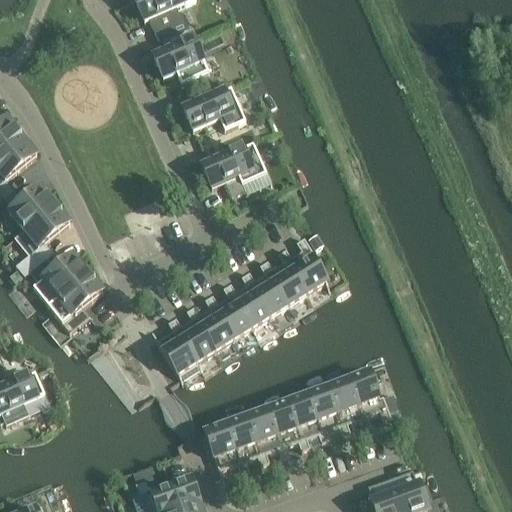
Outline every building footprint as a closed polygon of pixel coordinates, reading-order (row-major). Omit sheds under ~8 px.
[(145,27),(149,24),(156,39),(185,26),(182,18),(178,16),(177,12),(196,4),(194,0),(144,0),(135,4),(145,27)] [(162,45),(167,56),(194,44),(189,33),(162,45)] [(167,56),(154,62),(163,84),(177,78),(182,89),(209,77),(194,44),(167,56)] [(231,93),(211,102),(197,108),(183,114),(193,136),(220,124),(225,135),(246,126),(231,93)] [(193,101),(197,108),(211,102),(207,95),(193,101)] [(0,160),(22,143),(7,124),(0,130),(0,160)] [(14,195),(6,185),(36,161),(22,143),(0,160),(0,197),(4,203),(14,195)] [(229,159),(215,165),(202,171),(212,194),(225,188),(232,202),(246,196),(242,189),(267,178),(253,149),(229,159)] [(212,158),(215,165),(229,159),(226,152),(212,158)] [(55,210),(40,192),(10,217),(24,235),(55,210)] [(15,243),(29,261),(69,228),(55,210),(24,235),(15,243)] [(312,266),(316,263),(304,244),(297,249),(302,257),(291,264),(286,267),(307,300),(326,288),(312,266)] [(289,312),(307,300),(286,267),(291,264),(286,256),(278,261),(283,269),(273,275),(268,278),(289,312)] [(33,292),(48,310),(88,278),(73,260),(33,292)] [(21,273),(26,280),(37,271),(32,264),(21,273)] [(289,312),(268,278),(273,275),(268,267),(260,272),(265,280),(254,287),(249,290),(270,323),(289,312)] [(48,310),(70,338),(90,322),(82,313),(102,296),(88,278),(48,310)] [(254,287),(249,279),(242,283),(247,291),(236,298),(231,301),(252,335),(270,323),(249,290),(254,287)] [(252,335),(231,301),(236,298),(231,290),(223,295),(228,303),(218,309),(213,312),(234,346),(252,335)] [(213,301),(205,306),(210,314),(199,321),(194,324),(215,358),(234,346),(213,312),(218,309),(213,301)] [(215,358),(194,324),(199,321),(194,313),(187,318),(192,326),(181,332),(176,335),(197,369),(215,358)] [(178,381),(197,369),(176,335),(181,332),(176,324),(168,329),(173,337),(157,347),(178,381)] [(20,385),(17,377),(11,380),(15,387),(20,385)] [(0,393),(0,420),(2,420),(6,430),(29,420),(24,409),(45,400),(35,378),(20,385),(15,387),(1,393),(0,393)] [(0,384),(0,391),(1,393),(15,387),(11,380),(0,384)] [(379,405),(370,380),(349,387),(362,425),(368,423),(379,418),(383,427),(391,424),(384,403),(379,405)] [(362,425),(349,387),(328,395),(342,432),(347,430),(359,426),(362,435),(371,431),(368,423),(362,425)] [(342,432),(328,395),(308,402),(322,439),(327,437),(339,433),(342,442),(351,439),(347,430),(342,432)] [(322,439),(308,402),(288,410),(301,447),(307,445),(318,440),(322,449),(330,446),(327,437),(322,439)] [(301,447),(288,410),(268,417),(281,454),(286,452),(298,448),(301,457),(310,454),(307,445),(301,447)] [(281,454),(268,417),(247,424),(261,462),(266,460),(278,455),(281,464),(290,461),(286,452),(281,454)] [(261,462),(247,424),(227,432),(241,469),(246,467),(258,463),(261,471),(269,468),(266,460),(261,462)] [(206,439),(219,477),(237,470),(240,479),(249,476),(246,467),(241,469),(227,432),(206,439)] [(425,511),(413,477),(368,493),(374,511),(425,511)] [(191,485),(148,500),(152,511),(184,511),(196,508),(199,507),(191,485)] [(149,496),(146,486),(136,490),(139,499),(149,496)]
